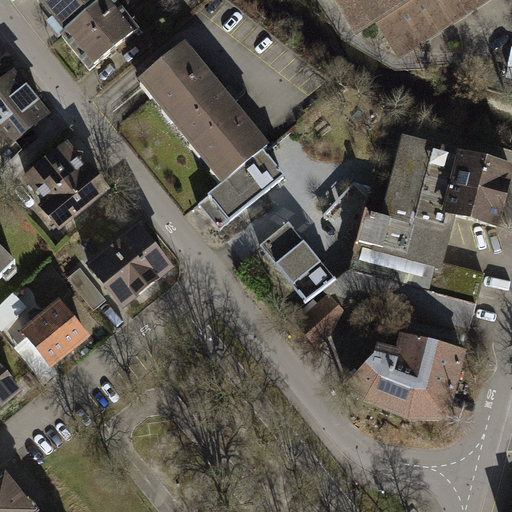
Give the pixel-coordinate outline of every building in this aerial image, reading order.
[(38,0),(54,17),(46,23),(62,42),(65,40),(110,0),(38,0)] [(110,0),(65,40),(95,74),(177,3),(174,0),(110,0)] [(335,0),(359,36),(379,23),(403,59),(492,0),(335,0)] [(185,50),(140,87),(152,101),(224,187),(265,152),(269,149),(235,109),(244,101),(232,87),(223,95),(185,50)] [(0,86),(0,172),(20,152),(14,144),(49,116),(15,75),(0,86)] [(464,158),(407,143),(392,199),(371,194),(370,199),(350,273),(476,306),(484,277),(438,265),(451,216),(449,216),(464,158)] [(40,207),(63,235),(115,192),(92,165),(89,167),(71,146),(28,181),(45,202),(40,207)] [(199,208),(221,234),(287,179),(265,152),(224,187),(199,208)] [(499,229),(511,179),(511,170),(464,158),(449,216),(451,216),(499,229)] [(90,266),(126,311),(176,272),(139,226),(90,266)] [(290,227),(262,249),(308,304),(325,292),(337,282),(290,227)] [(0,281),(16,266),(0,250),(0,281)] [(470,333),(476,306),(350,273),(337,282),(325,292),(330,299),(300,326),(316,346),(364,303),(470,333)] [(17,296),(0,311),(0,328),(5,335),(19,321),(13,315),(24,304),(17,296)] [(22,333),(54,373),(95,341),(63,301),(22,333)] [(412,422),(448,422),(465,355),(404,338),(399,358),(378,352),(376,359),(351,387),(367,405),(412,422)] [(0,410),(23,392),(0,362),(0,410)] [(34,511),(7,478),(0,483),(0,511),(34,511)]
